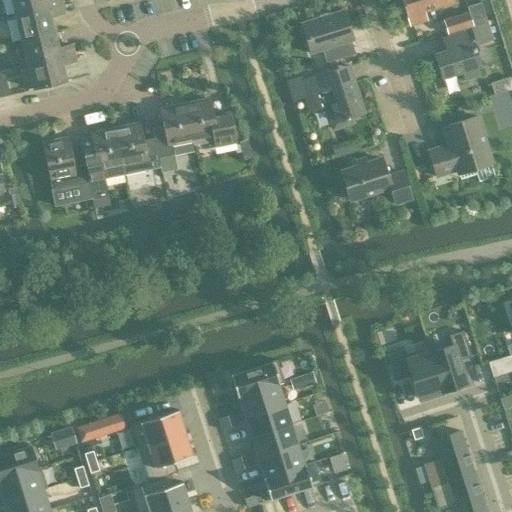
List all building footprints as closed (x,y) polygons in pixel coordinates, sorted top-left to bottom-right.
[(12,0),(16,16),(62,5),(60,0),(48,0),(46,1),(45,0),(12,0)] [(455,0),(400,0),(406,16),(409,25),(426,20),(424,11),(456,1),(455,0)] [(21,39),(53,32),(50,16),(63,13),(62,5),(16,16),(21,39)] [(301,23),(311,53),(322,50),(326,63),(355,54),(351,41),(353,40),(343,10),(301,23)] [(447,33),(472,25),(468,12),(443,20),(447,33)] [(487,22),(470,28),(476,46),(493,41),(487,22)] [(444,56),(436,59),(442,78),(461,72),(464,80),(479,75),(477,67),(472,53),(475,52),(472,42),(469,43),(465,31),(442,38),(446,50),(443,51),(444,56)] [(27,63),(73,53),(71,45),(57,48),(53,32),(21,39),(27,63)] [(75,60),(73,53),(27,63),(32,88),(65,80),(61,64),(75,60)] [(302,80),(300,81),(305,97),(310,111),(326,106),(334,129),(353,123),(351,116),(363,113),(352,78),(333,84),(329,72),(302,80)] [(286,80),(285,81),(292,102),(293,101),(305,97),(300,81),(302,80),(301,76),(294,78),(289,80),(286,80)] [(204,98),(184,103),(192,140),(192,143),(212,139),(214,146),(230,143),(236,141),(230,113),(224,114),(213,117),(210,99),(205,100),(204,98)] [(163,127),(152,129),(154,138),(158,158),(174,155),(172,145),(192,140),(184,103),(164,107),(165,109),(160,110),(163,127)] [(448,145),(428,151),(436,176),(456,170),(458,174),(491,163),(476,116),(443,127),(448,145)] [(134,122),(114,126),(123,172),(143,168),(144,171),(160,168),(158,158),(154,138),(143,140),(139,123),(134,124),(134,122)] [(92,151),(82,153),(88,182),(91,197),(91,198),(108,195),(104,179),(104,176),(123,172),(114,126),(93,131),(94,133),(89,135),(92,151)] [(62,137),(41,142),(49,179),(51,190),(80,184),(83,199),(91,197),(88,182),(82,153),(71,155),(67,139),(62,140),(62,137)] [(236,143),(232,144),(234,150),(238,162),(252,158),(246,139),(242,141),(236,143)] [(349,200),(390,187),(395,203),(411,198),(403,171),(387,176),(382,158),(340,171),(349,200)] [(9,196),(6,197),(9,208),(9,209),(17,207),(14,195),(9,196)] [(430,351),(429,352),(442,391),(465,383),(458,361),(471,357),(462,331),(448,335),(451,345),(430,351)] [(404,349),(386,355),(394,381),(411,376),(418,398),(442,391),(429,352),(430,351),(429,347),(406,354),(404,349)] [(243,370),(229,374),(237,397),(238,396),(238,395),(277,383),(277,384),(283,382),(276,360),(259,365),(257,361),(241,366),(243,370)] [(494,360),(488,362),(493,377),(499,375),(494,360)] [(212,370),(204,373),(207,385),(216,382),(212,370)] [(312,373),(302,376),(305,385),(315,382),(312,373)] [(277,383),(238,395),(238,396),(245,416),(283,404),(277,384),(277,383)] [(283,404),(245,416),(251,437),(290,424),(283,404)] [(178,409),(130,425),(137,447),(185,432),(178,409)] [(119,413),(76,427),(81,443),(124,429),(119,413)] [(235,413),(226,415),(230,427),(238,424),(235,413)] [(226,415),(218,418),(222,430),(230,427),(226,415)] [(290,424),(251,437),(258,457),(296,445),(290,424)] [(419,427),(410,430),(414,440),(423,437),(419,427)] [(70,428),(51,434),(55,447),(74,441),(70,428)] [(441,458),(423,464),(430,487),(473,473),(470,462),(471,461),(470,460),(469,461),(467,455),(469,455),(468,454),(467,454),(460,430),(435,438),(441,458)] [(185,432),(137,447),(148,482),(171,474),(170,474),(177,472),(174,461),(192,455),(185,432)] [(296,445),(258,457),(264,477),(264,478),(303,465),(303,464),(296,445)] [(26,448),(0,456),(0,478),(34,468),(36,467),(30,447),(26,448)] [(93,451),(84,453),(87,463),(96,461),(93,451)] [(248,454),(239,456),(243,468),(251,465),(248,454)] [(341,454),(329,458),(334,474),(346,470),(341,454)] [(239,456),(231,459),(235,471),(243,468),(239,456)] [(96,461),(87,463),(90,473),(99,470),(96,461)] [(264,477),(262,477),(269,500),(298,491),(321,484),(314,461),(303,464),(303,465),(264,478),(264,477)] [(82,465),(73,468),(76,478),(85,475),(82,467),(82,465)] [(34,468),(0,478),(0,491),(3,500),(41,489),(45,487),(38,467),(36,467),(34,468)] [(473,473),(430,487),(437,509),(455,504),(458,511),(485,511),(479,491),(480,491),(480,490),(479,490),(477,485),(478,484),(477,484),(473,473)] [(148,482),(140,484),(148,511),(159,511),(189,503),(182,481),(174,484),(171,474),(148,482)] [(85,475),(76,478),(79,487),(88,484),(85,475)] [(41,489),(3,500),(6,511),(38,511),(47,509),(41,489)] [(255,495),(244,499),(247,507),(258,503),(255,495)] [(191,511),(189,503),(159,511),(191,511)]
